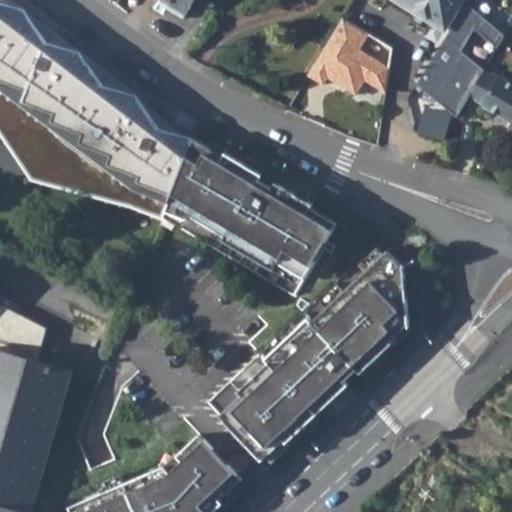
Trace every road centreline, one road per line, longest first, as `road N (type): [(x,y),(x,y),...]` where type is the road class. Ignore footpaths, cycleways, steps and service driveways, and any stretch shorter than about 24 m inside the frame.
road 1 (residential): [(79,0),(249,116),(343,164),(511,225)]
road 2 (residential): [(511,279),(285,511)]
